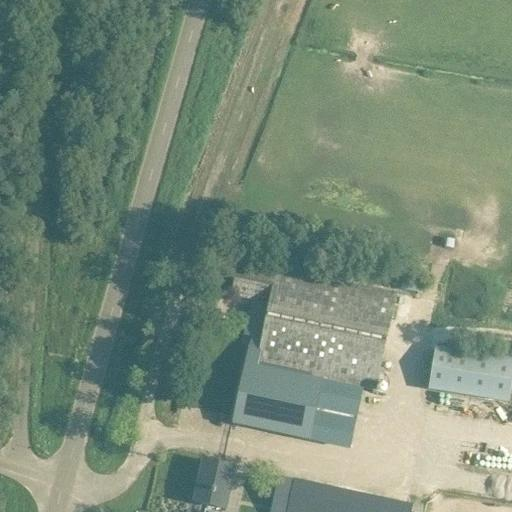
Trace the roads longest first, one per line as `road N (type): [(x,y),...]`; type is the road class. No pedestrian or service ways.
road 1 (unclassified): [(57,482),(193,0)]
road 2 (unknown): [(57,482),(94,479),(177,441),(325,460),(358,453),(408,420),(446,414),(511,423)]
road 3 (unclassified): [(14,457),(52,0)]
